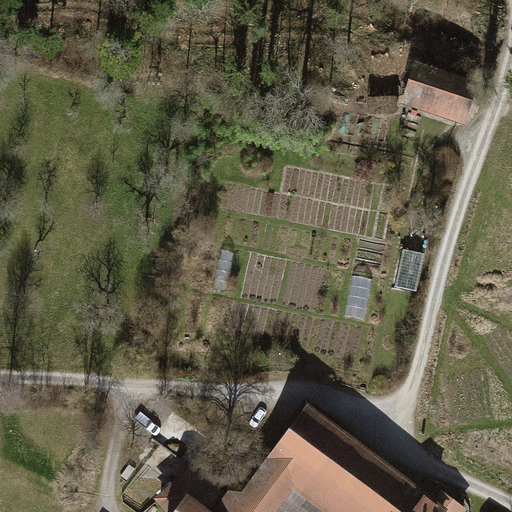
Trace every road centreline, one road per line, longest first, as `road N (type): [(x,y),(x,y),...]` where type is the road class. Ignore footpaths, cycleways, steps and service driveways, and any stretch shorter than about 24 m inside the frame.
road 1 (unclassified): [(511,56),(410,389),(379,437)]
road 2 (residential): [(0,377),(242,396),(300,387),(379,437)]
road 3 (residential): [(379,437),(415,464),(511,506)]
